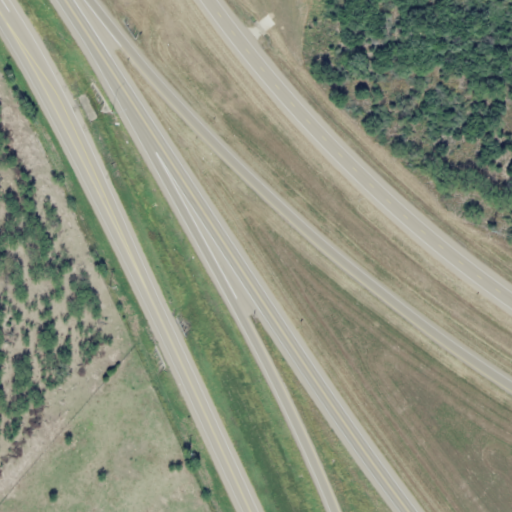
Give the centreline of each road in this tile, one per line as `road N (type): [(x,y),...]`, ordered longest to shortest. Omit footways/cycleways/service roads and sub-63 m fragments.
road 1 (tertiary): [(511,301),(339,155),(206,0),(33,63),(248,511)]
road 2 (trunk): [(511,386),(290,217),(192,121),(88,0)]
road 3 (trunk): [(96,51),(407,511)]
road 4 (trunk): [(96,51),(271,375),(333,511)]
